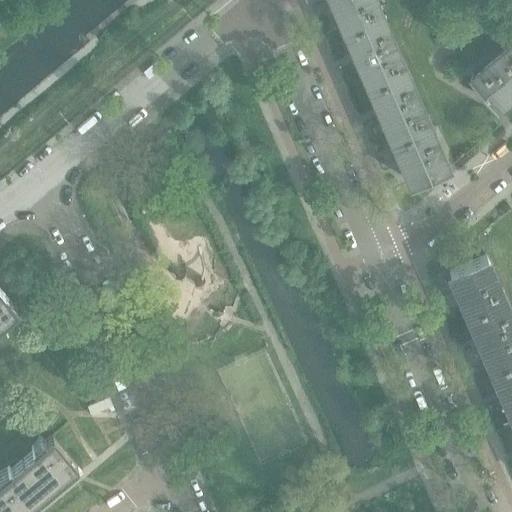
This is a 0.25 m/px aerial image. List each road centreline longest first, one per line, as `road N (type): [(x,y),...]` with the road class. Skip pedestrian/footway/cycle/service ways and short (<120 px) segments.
road 1 (residential): [(167,472),(39,177)]
road 2 (residential): [(375,267),(261,0)]
road 3 (residential): [(252,0),(39,177)]
road 4 (residential): [(482,511),(375,267)]
road 5 (residential): [(375,267),(511,151)]
